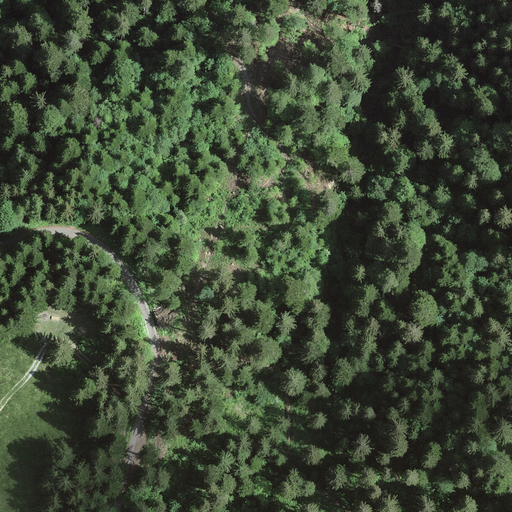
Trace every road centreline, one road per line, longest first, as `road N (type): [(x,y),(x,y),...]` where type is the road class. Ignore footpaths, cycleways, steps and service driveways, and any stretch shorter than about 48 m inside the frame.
road 1 (unclassified): [(117,511),(154,371),(154,331),(142,301),(114,259),(80,235),(32,234),(0,244)]
road 2 (track): [(132,445),(125,403),(107,376),(53,334),(0,406)]
